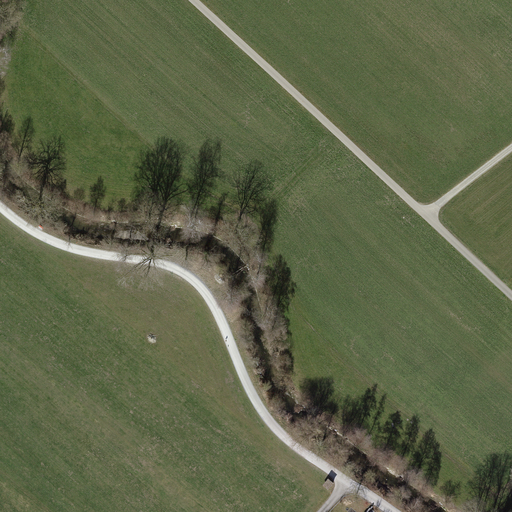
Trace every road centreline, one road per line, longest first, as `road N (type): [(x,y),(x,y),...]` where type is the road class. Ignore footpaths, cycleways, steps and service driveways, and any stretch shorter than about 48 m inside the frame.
road 1 (track): [(347,482),(262,415),(215,305),(195,279),(165,264),(42,236),(0,206)]
road 2 (track): [(511,293),(194,0)]
